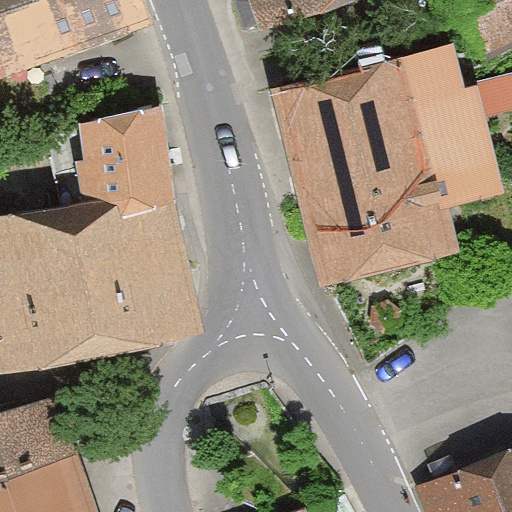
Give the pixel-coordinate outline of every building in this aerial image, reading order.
[(0,0),(0,67),(147,16),(141,0),(0,0)] [(242,0),(251,26),(331,0),(242,0)] [(511,33),(511,0),(449,0),(474,51),(511,33)] [(262,79),(308,282),(443,250),(434,207),(493,192),(469,79),(458,81),(448,37),(262,79)] [(485,104),(511,100),(511,68),(480,73),(485,104)] [(73,199),(166,188),(152,101),(66,115),(73,199)] [(0,368),(194,333),(166,188),(73,199),(0,211),(0,368)] [(0,474),(68,451),(46,388),(0,400),(0,474)] [(511,511),(511,442),(409,484),(420,511),(511,511)] [(0,511),(87,511),(68,451),(0,474),(0,511)]
